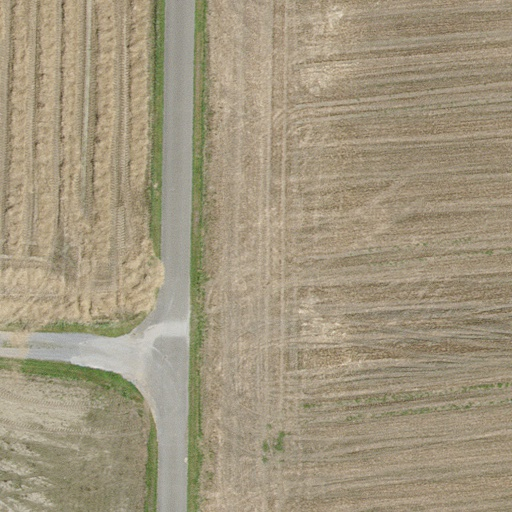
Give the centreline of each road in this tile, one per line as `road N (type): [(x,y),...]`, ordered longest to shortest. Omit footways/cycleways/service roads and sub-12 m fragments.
road 1 (track): [(159,511),(171,0)]
road 2 (track): [(161,353),(0,338)]
